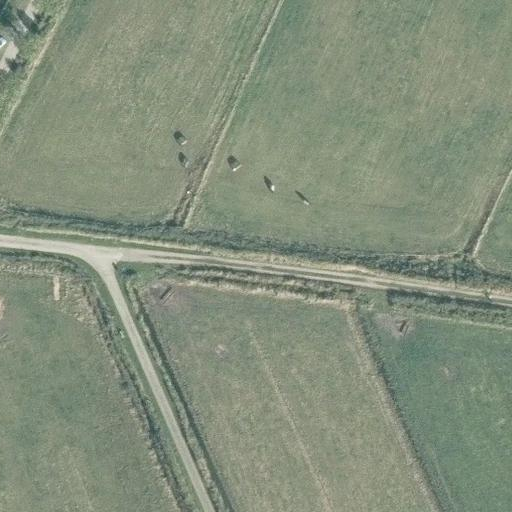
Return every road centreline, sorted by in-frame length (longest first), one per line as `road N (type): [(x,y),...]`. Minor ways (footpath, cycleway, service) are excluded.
road 1 (track): [(95,261),(145,250),(511,302)]
road 2 (unclassified): [(0,242),(95,261),(207,511)]
